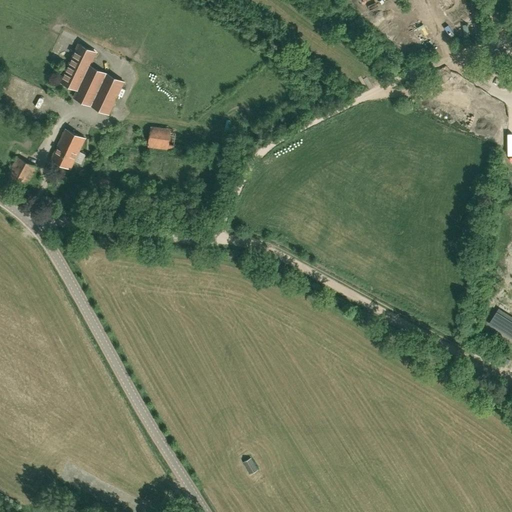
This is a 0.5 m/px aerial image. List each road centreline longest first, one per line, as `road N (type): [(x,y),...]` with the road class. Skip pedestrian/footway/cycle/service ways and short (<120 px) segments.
road 1 (track): [(511,383),(272,251),(206,239)]
road 2 (tertiary): [(204,511),(34,226)]
road 3 (residential): [(206,239),(34,226)]
